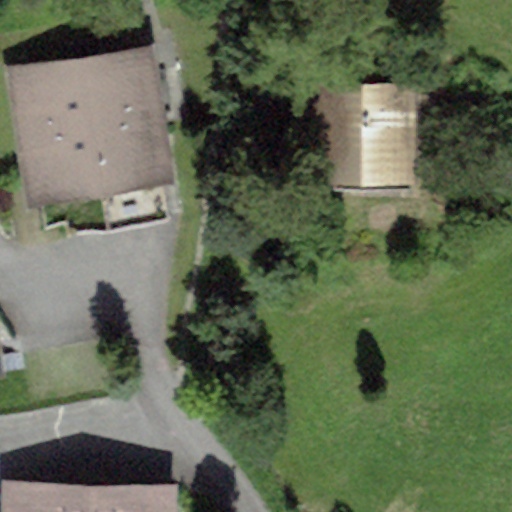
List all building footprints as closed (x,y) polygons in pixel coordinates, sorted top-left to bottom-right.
[(141,58),(21,77),(45,222),(65,219),(67,232),(167,215),(149,109),(169,105),(163,67),(143,70),(141,58)] [(304,88),(303,157),(370,158),(370,171),(396,172),(396,89),(304,88)] [(106,336),(77,341),(88,397),(116,392),(106,336)] [(60,402),(88,397),(77,341),(49,346),(60,402)] [(49,346),(21,351),(32,408),(60,402),(49,346)] [(21,351),(0,355),(0,413),(32,408),(21,351)] [(22,511),(152,511),(153,502),(23,500),(22,511)]
